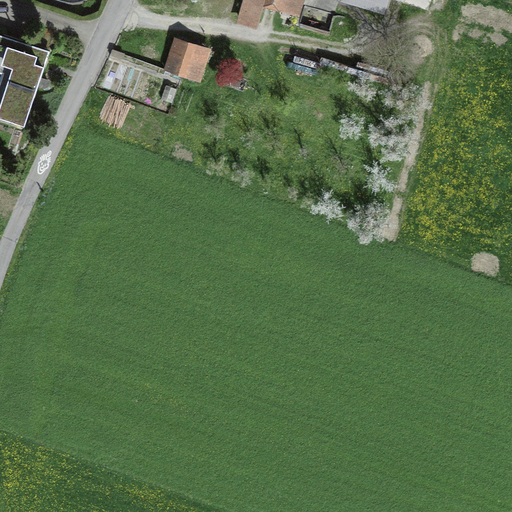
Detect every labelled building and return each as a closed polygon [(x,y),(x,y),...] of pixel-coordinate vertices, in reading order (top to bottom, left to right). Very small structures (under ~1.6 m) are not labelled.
[(239,18),(256,23),(257,19),(262,0),(194,0),(190,14),(236,28),(239,18)] [(298,9),(267,0),(262,0),(257,19),(292,30),(298,9)] [(393,0),(428,11),(431,0),(393,0)] [(0,83),(0,116),(23,124),(47,51),(0,35),(0,70),(4,72),(0,83)] [(166,69),(199,79),(209,49),(176,38),(166,69)]
